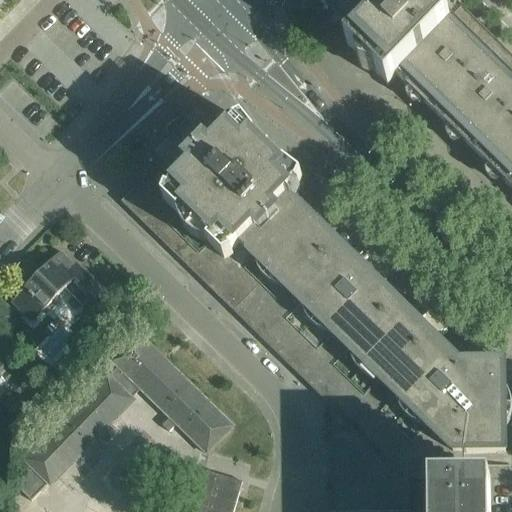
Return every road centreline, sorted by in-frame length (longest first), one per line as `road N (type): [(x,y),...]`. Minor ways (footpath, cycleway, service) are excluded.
road 1 (residential): [(279,511),(294,449),(276,396),(58,181)]
road 2 (tertiary): [(328,125),(511,310)]
road 3 (tertiary): [(217,39),(328,125)]
road 4 (tertiary): [(328,125),(243,16)]
road 5 (residential): [(195,16),(141,79),(125,113)]
